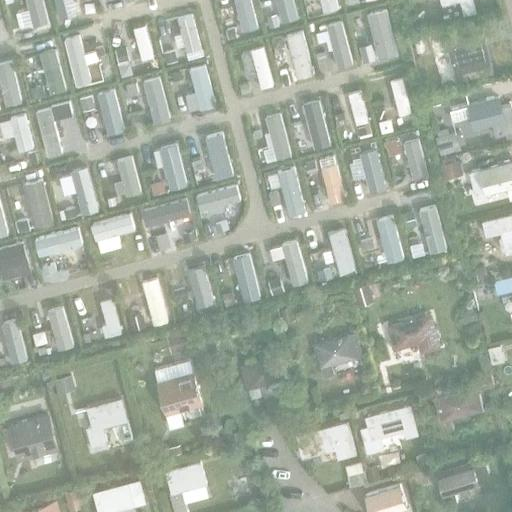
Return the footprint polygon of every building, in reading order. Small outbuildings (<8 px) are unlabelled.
[(49,29),(42,0),(27,0),(36,32),(49,29)] [(74,12),(71,0),(54,0),(59,16),(74,12)] [(256,26),(250,0),(234,0),(241,29),(256,26)] [(297,16),(292,0),(274,0),(279,21),(297,16)] [(338,6),(336,0),(319,0),(322,10),(338,6)] [(440,0),(441,3),(455,0),(459,0),(463,13),(475,10),(472,0),(440,0)] [(395,52),(383,9),(368,13),(380,56),(395,52)] [(202,48),(192,13),(176,17),(186,53),(202,48)] [(352,62),(341,19),(326,23),(337,66),(352,62)] [(151,55),(144,21),(131,24),(139,58),(151,55)] [(312,74),(302,31),(286,34),(295,78),(312,74)] [(459,33),(445,36),(457,79),(491,70),(482,34),(461,39),(459,33)] [(90,79),(79,34),(64,38),(75,83),(90,79)] [(274,83),(264,44),(240,50),(247,77),(256,74),(260,86),(274,83)] [(66,88),(55,47),(39,51),(50,92),(66,88)] [(20,100),(10,61),(0,63),(0,84),(5,104),(20,100)] [(215,104),(204,64),(188,68),(198,108),(215,104)] [(169,117),(158,75),(142,79),(153,121),(169,117)] [(412,110),(402,75),(388,79),(398,115),(412,110)] [(125,128),(114,87),(97,91),(108,133),(125,128)] [(367,120),(359,89),(347,92),(355,123),(367,120)] [(511,112),(509,102),(500,105),(497,96),(449,108),(452,118),(470,114),(473,126),(492,122),(495,134),(511,129),(511,112)] [(330,141),(318,98),(302,102),(313,146),(330,141)] [(61,149),(50,104),(35,108),(46,152),(61,149)] [(34,146),(26,110),(11,114),(19,149),(34,146)] [(290,153),(279,112),(264,116),(275,157),(290,153)] [(235,171),(222,130),(207,135),(219,175),(235,171)] [(426,173),(418,138),(401,142),(410,177),(426,173)] [(186,182),(176,141),(159,145),(169,186),(186,182)] [(385,187),(374,144),(361,147),(373,190),(385,187)] [(140,191),(131,155),(116,159),(125,195),(140,191)] [(334,155),(317,158),(327,202),(344,198),(334,155)] [(511,159),(480,168),(486,191),(511,184),(511,159)] [(293,165),(276,169),(288,213),(304,209),(293,165)] [(97,209),(86,166),(70,171),(81,213),(97,209)] [(54,219),(43,178),(26,182),(37,224),(54,219)] [(235,181),(196,191),(200,207),(240,197),(235,181)] [(0,233),(9,232),(0,193),(0,233)] [(187,193),(141,206),(146,225),(192,212),(187,193)] [(435,204),(418,209),(430,251),(447,247),(435,204)] [(130,211),(93,220),(100,244),(120,239),(118,231),(135,227),(130,211)] [(511,211),(485,219),(489,233),(500,230),(505,253),(511,250),(511,211)] [(392,214),(375,219),(386,261),(403,257),(392,214)] [(78,222),(34,234),(40,256),(84,243),(78,222)] [(344,228),(325,233),(336,271),(355,266),(344,228)] [(296,238),(280,242),(292,284),(307,280),(296,238)] [(23,239),(0,245),(0,265),(3,275),(31,268),(23,239)] [(250,251),(233,255),(244,299),(261,295),(250,251)] [(206,264),(188,268),(198,305),(216,300),(206,264)] [(157,275),(143,279),(154,322),(169,318),(157,275)] [(357,305),(374,300),(368,282),(352,287),(357,305)] [(478,287),(480,297),(497,293),(495,283),(478,287)] [(111,296),(100,299),(109,333),(121,330),(111,296)] [(64,304),(48,308),(59,347),(75,343),(64,304)] [(430,315),(403,323),(401,314),(390,317),(390,321),(391,321),(393,325),(388,327),(394,349),(418,342),(421,352),(439,347),(430,315)] [(17,319),(2,323),(11,360),(27,357),(17,319)] [(314,345),(323,377),(333,374),(330,363),(360,355),(354,333),(314,345)] [(500,343),(488,346),(492,362),(503,359),(500,343)] [(242,366),(251,398),(261,395),(258,385),(282,378),(276,356),(242,366)] [(477,375),(480,388),(495,384),(492,372),(477,375)] [(175,405),(199,398),(192,376),(168,383),(167,379),(157,382),(167,419),(178,416),(175,405)] [(434,398),(440,421),(484,409),(478,387),(434,398)] [(86,407),(95,442),(105,439),(102,427),(127,421),(121,398),(86,407)] [(367,426),(360,427),(367,452),(373,450),(384,448),(382,443),(381,436),(404,430),(406,436),(417,432),(416,427),(410,405),(399,408),(364,417),(367,426)] [(11,425),(19,455),(55,445),(47,415),(11,425)] [(346,422),(330,426),(297,434),(302,457),(336,449),(338,460),(356,454),(346,422)] [(437,473),(443,495),(477,485),(476,481),(485,479),(489,472),(487,464),(479,461),(437,473)] [(164,471),(175,511),(188,511),(183,490),(206,484),(200,462),(164,471)] [(377,463),(366,465),(370,480),(380,477),(377,463)] [(415,483),(428,479),(425,466),(412,469),(415,483)] [(365,480),(362,470),(350,473),(353,483),(365,480)] [(92,492),(97,511),(110,511),(146,501),(140,479),(92,492)] [(364,495),(368,511),(385,511),(405,506),(399,485),(364,495)] [(19,510),(19,511),(56,511),(53,501),(19,510)]
